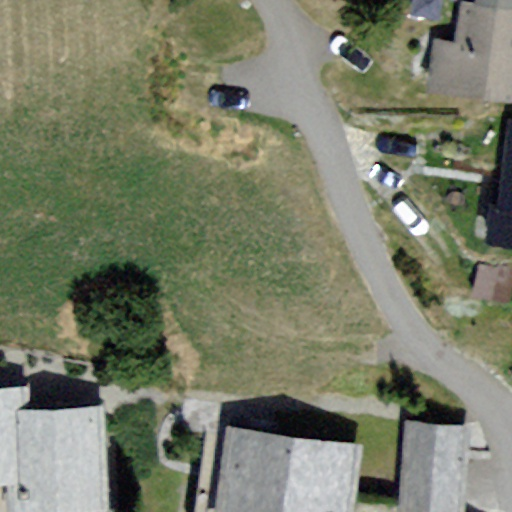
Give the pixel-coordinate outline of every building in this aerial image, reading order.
[(504,0),(460,0),(459,5),(445,3),(437,43),(416,40),(408,84),(494,97),(511,18),(511,15),(502,13),(504,0)] [(511,242),(511,119),(508,119),(495,117),(472,235),(487,237),(511,242)] [(0,500),(87,504),(91,416),(0,411),(0,500)] [(440,508),(449,427),(394,421),(386,502),(440,508)] [(200,422),(188,511),(320,511),(330,440),(200,422)]
